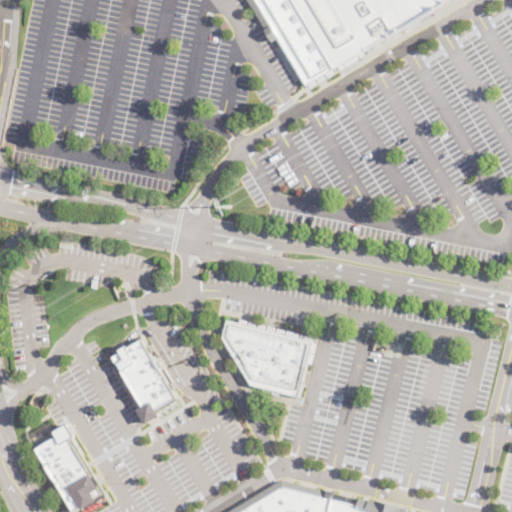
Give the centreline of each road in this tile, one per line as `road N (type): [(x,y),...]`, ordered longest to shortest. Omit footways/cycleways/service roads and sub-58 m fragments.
road 1 (tertiary): [(511,284),(0,177)]
road 2 (tertiary): [(222,251),(511,309)]
road 3 (tertiary): [(67,221),(222,251)]
